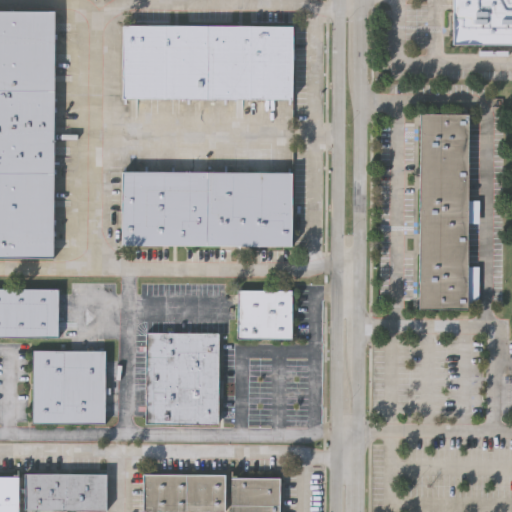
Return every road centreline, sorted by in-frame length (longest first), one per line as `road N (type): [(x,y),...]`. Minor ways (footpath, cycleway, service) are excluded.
road 1 (tertiary): [(355,511),(361,0)]
road 2 (tertiary): [(339,0),(333,511)]
